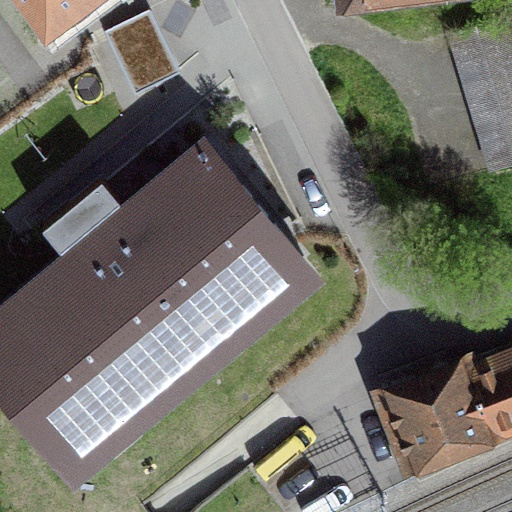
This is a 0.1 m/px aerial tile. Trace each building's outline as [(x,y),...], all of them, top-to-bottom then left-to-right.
[(28,0),(45,23),(76,0),(28,0)] [(492,166),(511,159),(511,16),(511,12),(451,30),(492,166)] [(0,176),(41,231),(74,206),(19,132),(0,146),(0,176)] [(210,145),(0,319),(0,378),(60,451),(121,401),(136,418),(151,406),(136,388),(223,316),(238,334),(253,321),(238,304),(299,253),(210,145)] [(382,391),(409,459),(511,417),(511,349),(470,367),(466,358),(382,391)]
